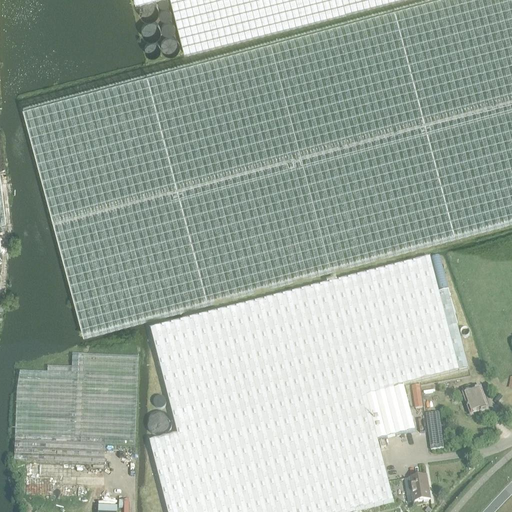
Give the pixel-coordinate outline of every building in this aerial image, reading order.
[(511,0),(424,0),(148,74),(22,107),(83,335),(205,302),(511,220),(511,0)] [(133,0),(134,3),(146,0),(170,0),(184,53),(396,0),(133,0)] [(177,50),(172,10),(167,11),(165,1),(142,4),(144,20),(145,19),(150,55),(156,54),(156,53),(177,50)] [(432,259),(440,293),(448,291),(440,257),(432,259)] [(357,511),(393,503),(377,442),(366,397),(403,387),(468,371),(448,293),(438,295),(429,260),(419,262),(224,313),(177,325),(150,332),(177,436),(149,443),(166,511),(357,511)] [(72,355),(71,368),(47,367),(47,373),(19,372),(16,391),(13,463),(18,463),(23,463),(52,464),(103,466),(104,447),(134,448),(136,397),(138,358),(72,355)] [(419,386),(411,387),(414,409),(415,409),(422,408),(423,408),(419,386)] [(414,432),(403,387),(366,397),(377,442),(414,432)] [(489,411),(480,388),(463,394),(470,416),(480,413),(483,415),(487,414),(488,411),(489,411)] [(147,426),(148,431),(151,435),(155,437),(159,438),(164,437),(168,434),(170,430),(171,426),(170,421),(167,417),(163,415),(159,414),(154,415),(150,418),(148,422),(147,426)] [(439,414),(426,415),(431,452),(444,450),(439,414)] [(413,503),(430,500),(426,477),(409,480),(413,503)]
